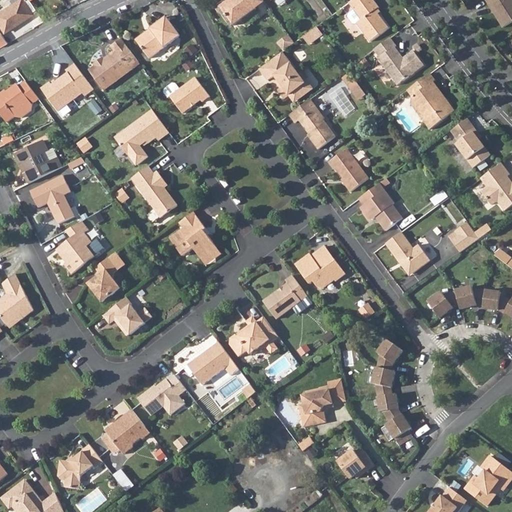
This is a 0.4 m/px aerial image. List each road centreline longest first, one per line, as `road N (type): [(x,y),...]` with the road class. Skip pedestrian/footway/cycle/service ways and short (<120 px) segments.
road 1 (residential): [(262,252),(233,273),(224,298),(113,384)]
road 2 (residential): [(309,212),(326,214),(431,347)]
road 3 (residential): [(262,252),(196,164),(199,146),(242,116)]
road 4 (residential): [(66,323),(0,189)]
road 5 (residential): [(113,384),(36,448),(16,444),(0,421)]
road 6 (residential): [(0,62),(114,0)]
road 7 (residential): [(187,0),(242,116)]
road 8 (residential): [(436,0),(511,94)]
